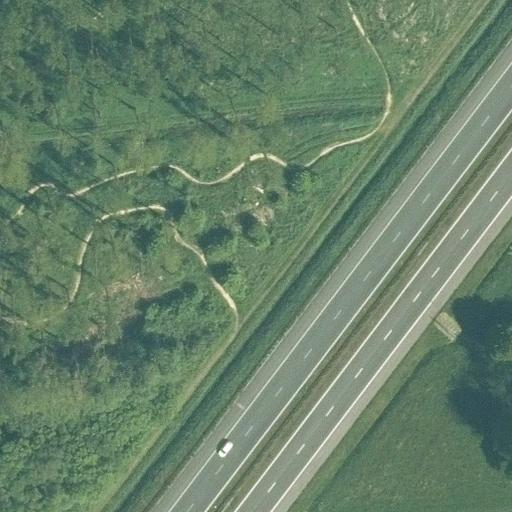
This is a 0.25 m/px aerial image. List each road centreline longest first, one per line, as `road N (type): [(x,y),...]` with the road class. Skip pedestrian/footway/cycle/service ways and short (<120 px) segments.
road 1 (motorway): [(511,83),(183,511)]
road 2 (motorway): [(252,511),(511,172)]
road 3 (track): [(486,0),(233,330)]
road 4 (track): [(233,330),(95,511)]
